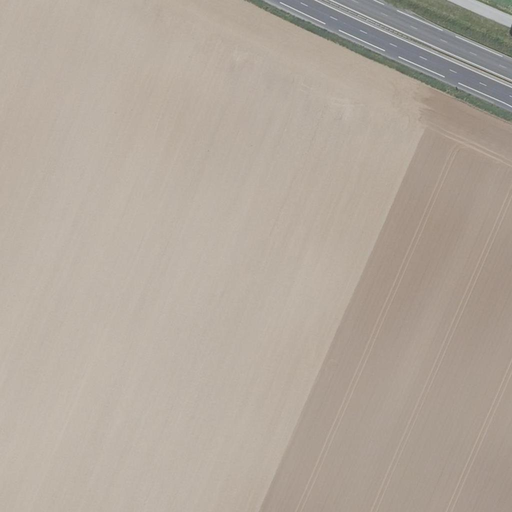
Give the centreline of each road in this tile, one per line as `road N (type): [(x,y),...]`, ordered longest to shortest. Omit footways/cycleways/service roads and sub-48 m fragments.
road 1 (trunk): [(293,0),(511,97)]
road 2 (trunk): [(511,70),(352,0)]
